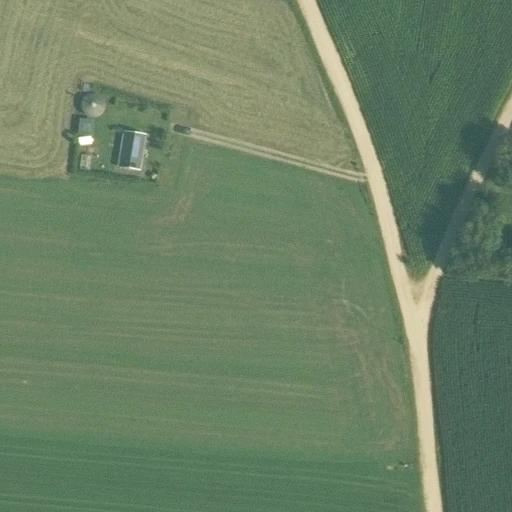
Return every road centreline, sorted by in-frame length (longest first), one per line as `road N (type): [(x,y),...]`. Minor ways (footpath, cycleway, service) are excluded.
road 1 (track): [(428,511),(375,189),(305,0)]
road 2 (track): [(400,337),(511,116)]
